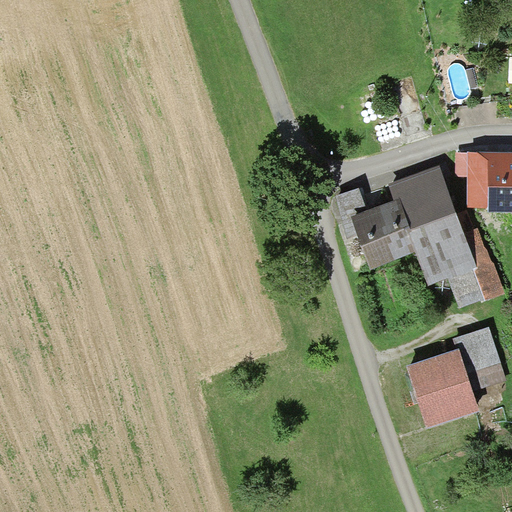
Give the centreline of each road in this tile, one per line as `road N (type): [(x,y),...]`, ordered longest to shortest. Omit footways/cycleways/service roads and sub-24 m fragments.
road 1 (track): [(412,511),(310,193),(235,0)]
road 2 (track): [(310,193),(460,136),(511,137)]
